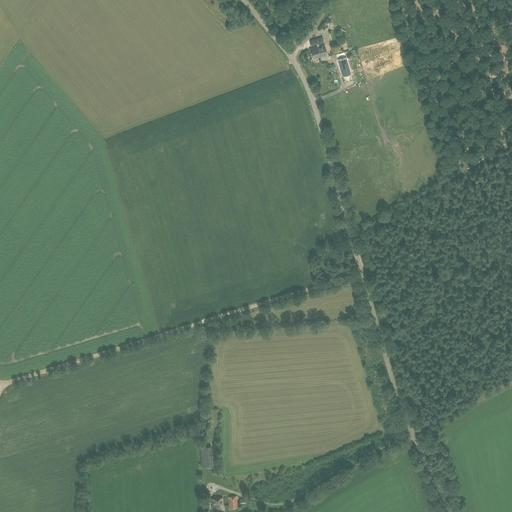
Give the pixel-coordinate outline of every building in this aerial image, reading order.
[(324,42),(323,37),(310,41),(312,45),(324,42)] [(325,44),(309,48),(312,59),(328,55),(325,44)] [(349,68),(344,52),(336,54),(341,71),(349,68)] [(201,446),(201,466),(212,466),(211,446),(201,446)] [(239,507),(237,496),(228,497),(230,509),(239,507)] [(223,510),(222,498),(212,499),(213,505),(212,505),(212,511),(223,510)]
